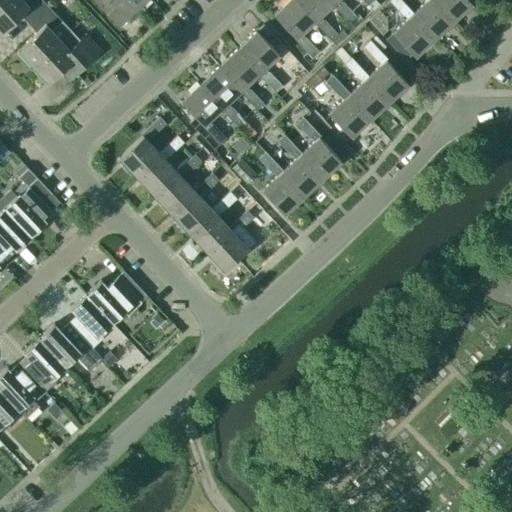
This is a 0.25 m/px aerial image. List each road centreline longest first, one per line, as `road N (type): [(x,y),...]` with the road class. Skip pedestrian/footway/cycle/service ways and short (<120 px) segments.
road 1 (residential): [(229,334),(454,113)]
road 2 (residential): [(67,161),(232,0)]
road 3 (residential): [(41,511),(172,390)]
road 4 (residential): [(229,334),(114,210)]
road 5 (residential): [(0,320),(114,210)]
road 6 (residential): [(232,511),(208,480),(172,390)]
